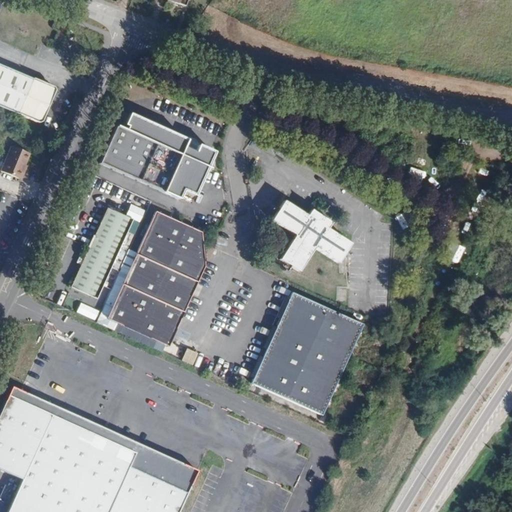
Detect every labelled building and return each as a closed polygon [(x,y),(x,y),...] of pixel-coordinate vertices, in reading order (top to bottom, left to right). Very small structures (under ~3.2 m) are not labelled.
[(0,63),(0,104),(39,120),(42,120),(44,119),(56,89),(56,86),(55,84),(35,75),(34,77),(0,63)] [(116,135),(100,170),(118,178),(179,208),(183,200),(196,204),(215,161),(162,137),(161,136),(130,122),(123,138),(116,135)] [(14,144),(4,169),(21,177),(32,152),(14,144)] [(318,194),(311,205),(332,218),(338,207),(318,194)] [(332,218),(311,205),(308,211),(284,196),(271,215),(295,230),(279,255),(299,267),(315,243),(339,259),(352,239),(328,224),(332,218)] [(135,212),(110,201),(75,279),(100,291),(135,212)] [(203,224),(157,204),(109,311),(170,338),(188,300),(194,287),(196,281),(206,262),(203,224)] [(48,282),(35,276),(33,282),(45,288),(48,282)] [(296,285),(293,291),(258,370),(256,375),(327,407),(366,318),(296,285)] [(258,370),(293,291),(288,289),(253,367),(258,370)] [(17,382),(14,390),(155,453),(150,465),(208,491),(217,470),(50,396),(17,382)] [(155,453),(14,390),(0,420),(0,462),(27,474),(15,503),(28,509),(26,511),(198,511),(208,491),(150,465),(155,453)] [(11,480),(1,503),(6,505),(16,482),(11,480)] [(10,511),(26,511),(28,509),(15,503),(10,511)]
